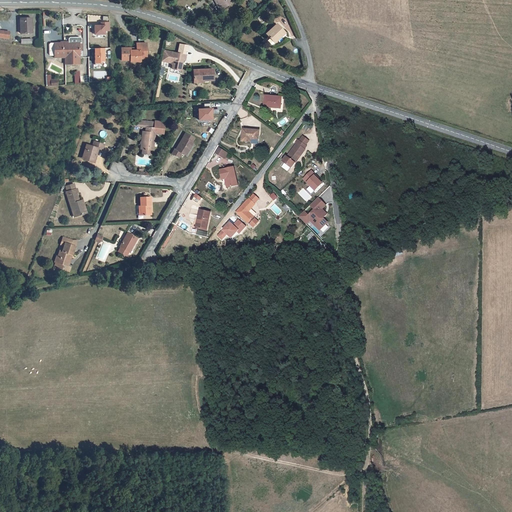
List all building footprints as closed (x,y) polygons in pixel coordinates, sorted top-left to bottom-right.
[(215,0),(221,9),(223,8),(218,0),(215,0)] [(218,0),(223,8),(234,2),(232,0),(218,0)] [(32,18),(25,18),(25,21),(20,21),(20,33),(32,33),(32,18)] [(106,32),(106,29),(112,29),(112,20),(103,20),(103,23),(96,24),(96,33),(106,32)] [(265,34),(272,41),(283,31),(276,24),(265,34)] [(0,38),(9,40),(10,33),(0,31),(0,38)] [(284,33),(283,31),(272,41),(273,43),(284,33)] [(80,43),(81,55),(83,55),(83,39),(81,37),(71,38),(70,39),(70,43),(80,43)] [(56,56),(71,56),(71,65),(81,64),(81,55),(80,43),(70,43),(55,44),(56,56)] [(139,44),(139,49),(124,49),(124,62),(133,62),(133,63),(143,63),(143,60),(150,60),(149,44),(139,44)] [(179,53),(186,54),(187,50),(188,50),(189,45),(181,44),(179,53)] [(103,65),(102,62),(106,61),(106,48),(96,48),(97,65),(103,65)] [(165,51),(163,61),(173,63),(174,65),(174,69),(183,70),(185,60),(187,60),(187,55),(186,54),(179,53),(165,51)] [(67,65),(71,65),(71,56),(56,56),(56,58),(66,58),(67,65)] [(215,69),(195,69),(196,83),(206,82),(206,81),(216,80),(215,69)] [(285,106),(286,96),(274,96),(269,96),(269,107),(278,107),(278,106),(285,106)] [(207,103),(207,109),(201,109),(202,120),(204,119),(213,119),(215,119),(215,108),(214,108),(214,103),(207,103)] [(145,150),(147,150),(155,150),(157,151),(157,146),(157,142),(161,143),(161,139),(158,139),(158,132),(167,133),(168,122),(157,121),(157,122),(151,122),(150,127),(149,127),(148,131),(145,131),(145,150)] [(264,138),(264,129),(247,129),(247,141),(255,141),(256,138),(264,138)] [(189,133),(179,150),(184,153),(188,156),(199,140),(189,133)] [(306,136),(302,141),(309,145),(312,141),(306,136)] [(310,146),(309,145),(302,141),(301,140),(299,143),(300,144),(290,157),(289,156),(285,161),(294,168),(298,163),(297,162),(303,155),(304,156),(308,150),(307,149),(310,146)] [(87,158),(91,159),(90,162),(98,164),(102,149),(106,150),(108,145),(97,142),(96,147),(90,146),(87,158)] [(230,157),(233,153),(224,148),(222,153),(230,157)] [(181,158),(184,153),(179,150),(178,149),(175,153),(181,158)] [(244,186),(240,167),(226,170),(230,190),(233,189),(232,188),(244,186)] [(322,175),(319,172),(320,171),(316,167),(308,175),(320,186),(327,179),(322,175)] [(79,209),(85,207),(83,201),(77,203),(76,200),(74,193),(77,192),(75,187),(65,191),(73,216),(81,214),(79,209)] [(254,194),(249,199),(254,204),(259,198),(254,194)] [(314,202),(319,206),(313,212),(309,208),(303,213),(309,219),(313,215),(315,217),(324,226),(332,218),(327,214),(331,210),(326,205),(330,201),(322,194),(314,202)] [(150,214),(149,196),(139,196),(139,205),(139,215),(150,214)] [(254,205),(254,204),(249,199),(248,199),(236,212),(248,223),(253,227),(258,222),(253,217),(248,212),(254,205)] [(199,217),(201,218),(200,227),(209,228),(211,210),(201,208),(199,217)] [(231,238),(237,231),(239,233),(245,225),(238,219),(233,225),(229,222),(217,235),(221,239),(226,234),(231,238)] [(144,237),(134,232),(127,246),(137,251),(144,237)] [(71,255),(73,256),(76,246),(71,245),(73,240),(64,237),(62,242),(66,244),(65,246),(63,252),(61,251),(59,257),(61,258),(60,264),(58,268),(68,271),(69,267),(67,266),(71,255)]
